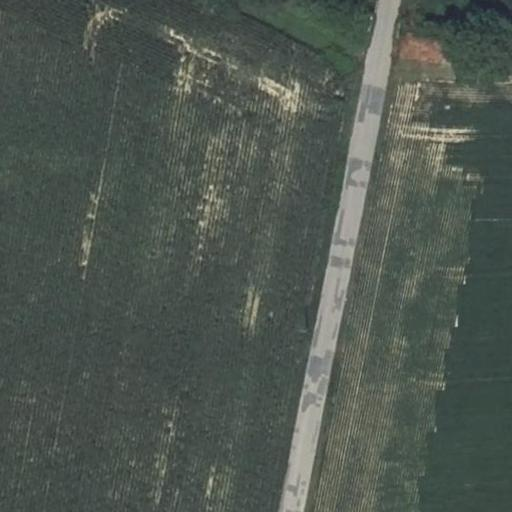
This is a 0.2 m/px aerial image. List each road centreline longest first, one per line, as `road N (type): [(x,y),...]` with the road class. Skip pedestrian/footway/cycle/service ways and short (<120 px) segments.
road 1 (unclassified): [(390,0),(330,378),(299,511)]
road 2 (track): [(241,0),(379,60)]
